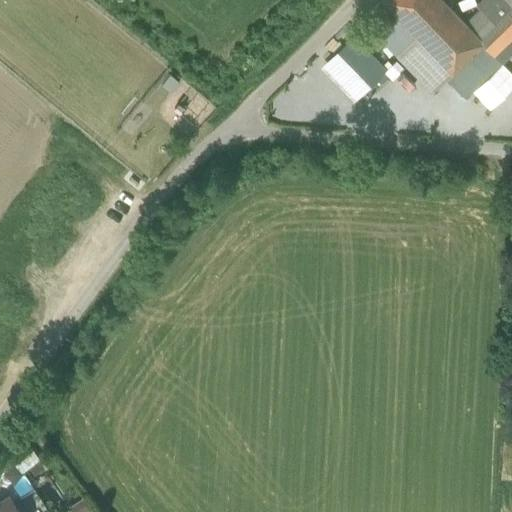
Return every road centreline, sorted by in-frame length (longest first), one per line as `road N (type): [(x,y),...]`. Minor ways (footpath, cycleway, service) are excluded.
road 1 (unclassified): [(225,133),(166,194),(0,416)]
road 2 (unclassified): [(225,133),(511,152)]
road 3 (unclassified): [(358,0),(225,133)]
